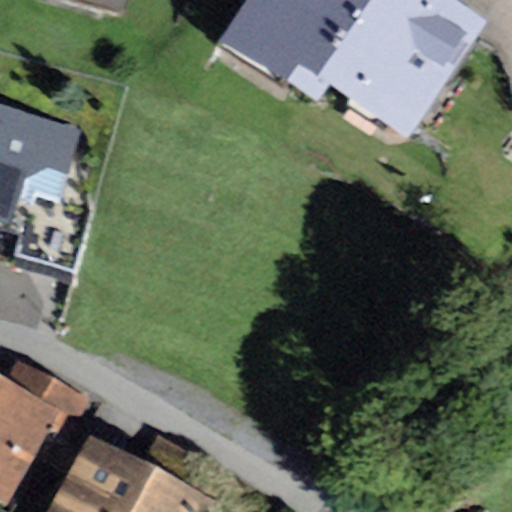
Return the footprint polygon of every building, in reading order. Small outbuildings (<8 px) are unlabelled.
[(15,0),(123,28),(130,0),(15,0)] [(317,112),(379,0),(256,0),(217,72),(311,124),(317,112)] [(379,0),(317,112),(411,164),(486,28),(435,0),(379,0)] [(83,136),(0,116),(0,239),(11,242),(22,193),(48,176),(72,182),(83,136)] [(3,391),(0,390),(0,511),(12,511),(48,439),(67,448),(89,404),(15,367),(3,391)] [(138,474),(88,449),(56,511),(242,511),(253,493),(154,443),(138,474)]
